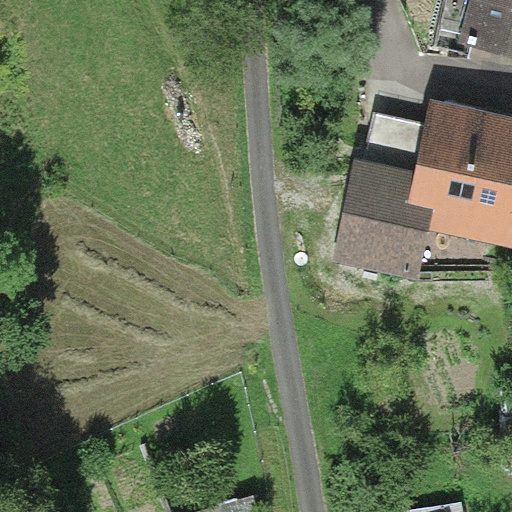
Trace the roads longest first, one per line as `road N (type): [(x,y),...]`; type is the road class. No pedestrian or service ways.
road 1 (track): [(308,511),(256,171),(242,0)]
road 2 (residential): [(377,0),(417,83),(511,91)]
